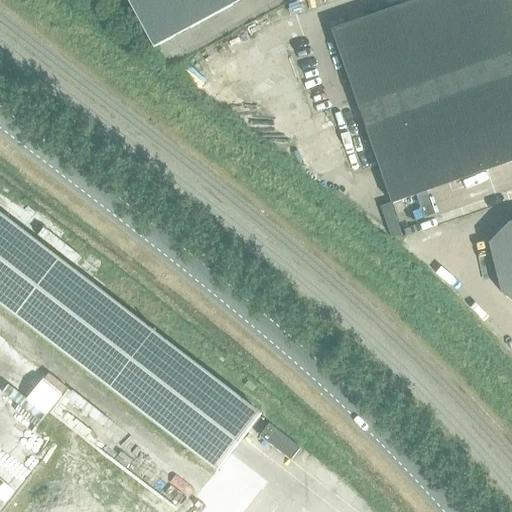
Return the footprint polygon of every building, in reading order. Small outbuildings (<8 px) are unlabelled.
[(126,0),(153,49),(244,0),(126,0)] [(511,2),(511,0),(423,0),(331,32),(391,204),(451,183),(511,162),(511,2)] [(390,203),(380,207),(391,239),(402,236),(390,203)] [(260,416),(0,216),(0,305),(217,473),(260,416)] [(0,358),(0,367),(48,404),(67,379),(57,371),(51,379),(9,347),(0,358)] [(12,403),(23,407),(29,389),(19,385),(12,403)] [(5,404),(0,409),(0,434),(38,466),(55,445),(5,404)] [(0,493),(9,483),(0,475),(0,493)]
